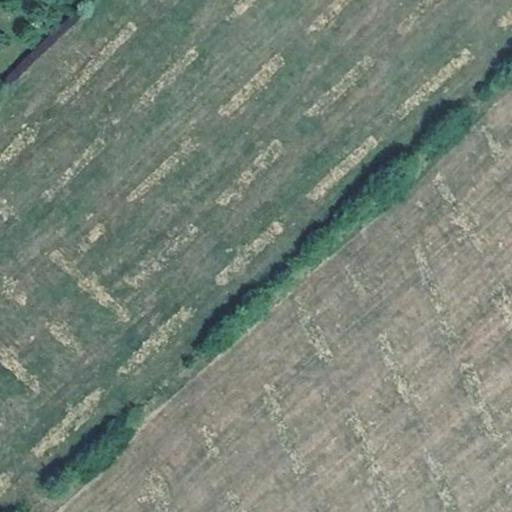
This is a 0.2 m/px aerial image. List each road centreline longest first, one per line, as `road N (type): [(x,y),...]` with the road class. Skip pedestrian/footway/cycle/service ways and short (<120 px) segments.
road 1 (residential): [(245,511),(106,363),(94,332),(100,302),(421,0)]
road 2 (residential): [(263,511),(401,394),(511,254)]
